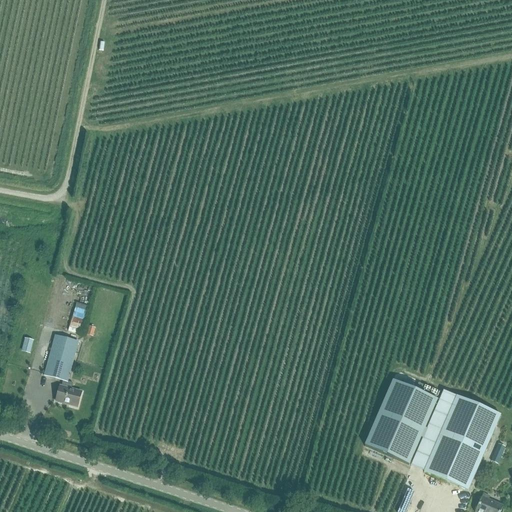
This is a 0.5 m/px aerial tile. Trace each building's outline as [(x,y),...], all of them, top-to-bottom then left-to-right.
[(0,385),(31,242),(0,235),(0,385)] [(91,331),(93,322),(87,321),(85,330),(91,331)] [(29,348),(32,336),(22,333),(19,346),(29,348)] [(76,353),(62,349),(53,347),(45,376),(64,381),(62,387),(61,386),(57,402),(78,408),(82,392),(72,389),(74,383),(69,382),(76,353)] [(405,380),(402,385),(412,389),(414,384),(405,380)] [(393,381),(364,447),(409,466),(437,401),(393,381)] [(468,492),(492,436),(500,416),(456,397),(424,473),(468,492)] [(491,461),(498,464),(501,456),(494,453),(491,461)] [(483,494),(475,511),(500,511),(503,507),(488,500),(490,497),(483,494)]
